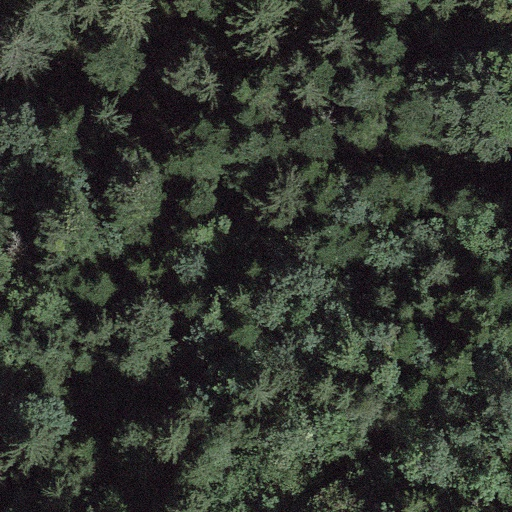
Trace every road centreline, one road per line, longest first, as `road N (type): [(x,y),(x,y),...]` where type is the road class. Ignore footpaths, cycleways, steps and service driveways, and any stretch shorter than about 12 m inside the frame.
road 1 (motorway): [(0,211),(511,453)]
road 2 (motorway): [(511,98),(307,0)]
